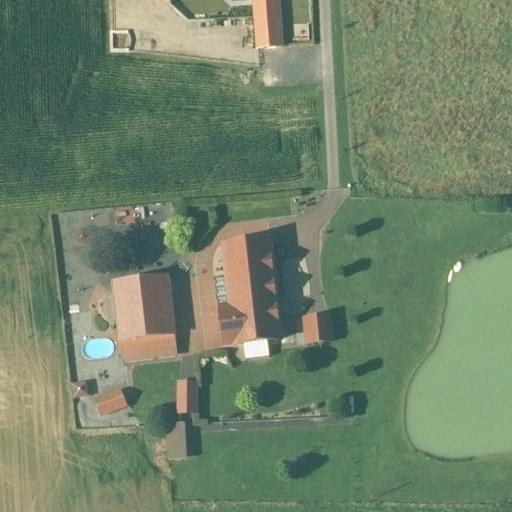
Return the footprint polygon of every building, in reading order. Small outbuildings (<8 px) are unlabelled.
[(282,48),(278,0),(254,0),(258,49),(282,48)] [(223,246),(229,309),(235,345),(280,341),(270,241),(223,246)] [(118,325),(120,342),(173,337),(166,279),(115,284),(113,291),(111,291),(108,294),(111,323),(114,324),(118,325)] [(224,346),(235,345),(229,309),(220,310),(224,346)] [(338,340),(336,312),(307,314),(309,342),(338,340)] [(176,356),(173,337),(120,342),(123,363),(176,356)] [(197,416),(197,386),(179,387),(179,416),(197,416)] [(128,411),(121,393),(94,403),(101,421),(128,411)] [(187,466),(185,429),(166,430),(167,466),(187,466)]
